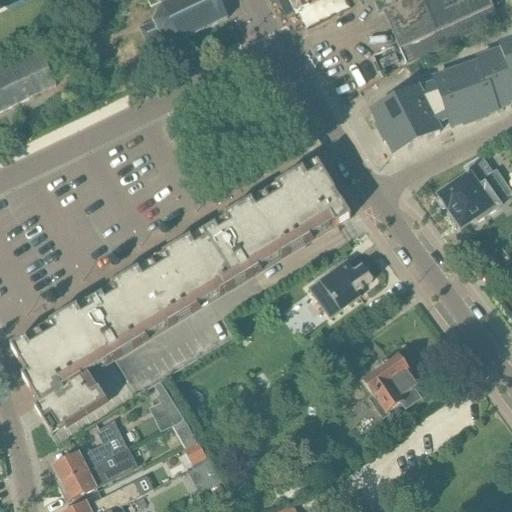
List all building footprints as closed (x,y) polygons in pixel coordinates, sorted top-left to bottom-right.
[(181,43),(228,20),(218,0),(176,0),(163,7),(153,23),(154,24),(140,31),(148,46),(162,40),(181,43)] [(289,0),(297,15),(326,0),(289,0)] [(407,67),(501,24),(489,0),(383,0),(379,2),(374,4),(379,14),(383,13),(400,51),(401,50),(408,64),(406,65),(407,67)] [(511,45),(500,50),(501,53),(478,61),(479,65),(478,65),(428,83),(430,88),(419,92),(418,91),(372,114),(379,128),(377,129),(378,131),(387,126),(389,132),(381,136),(382,138),(390,134),(393,139),(385,144),(386,146),(387,145),(394,159),(441,135),(437,127),(448,121),(451,130),(463,125),(464,127),(477,123),(475,117),(484,114),(486,119),(487,119),(486,117),(499,113),(496,105),(505,102),(507,108),(508,107),(508,105),(511,103),(511,45)] [(0,114),(56,87),(41,55),(0,74),(0,114)] [(511,194),(497,174),(493,176),(482,160),(483,159),(482,158),(464,170),(468,175),(466,176),(467,177),(438,197),(462,231),(477,221),(479,224),(499,210),(497,206),(511,195),(511,194)] [(89,303),(12,350),(28,377),(23,380),(39,407),(35,410),(36,412),(44,425),(52,420),(60,432),(106,404),(99,392),(90,398),(80,383),(64,393),(58,384),(331,218),(336,228),(337,229),(351,220),(350,220),(317,165),(215,226),(214,227),(163,258),(120,284),(91,302),(89,303)] [(310,292),(330,321),(361,299),(358,295),(361,292),(362,294),(364,292),(364,291),(373,284),(362,269),(355,275),(348,265),(310,292)] [(354,409),(345,415),(362,437),(371,431),(384,421),(389,417),(404,405),(401,401),(418,389),(408,376),(411,374),(399,358),(390,365),(389,364),(361,383),(371,396),(354,409)] [(167,393),(157,398),(174,425),(183,419),(167,393)] [(186,422),(173,430),(185,451),(197,443),(186,422)] [(61,486),(119,457),(128,452),(114,426),(96,435),(103,447),(81,458),(79,455),(52,468),(61,486)] [(206,460),(198,445),(185,453),(193,468),(206,460)] [(95,486),(125,471),(119,457),(61,486),(70,504),(97,490),(95,486)] [(217,477),(196,489),(200,496),(211,490),(222,484),(217,477)] [(143,498),(143,497),(136,484),(88,508),(86,504),(70,511),(114,511),(122,508),(122,509),(143,498)]
